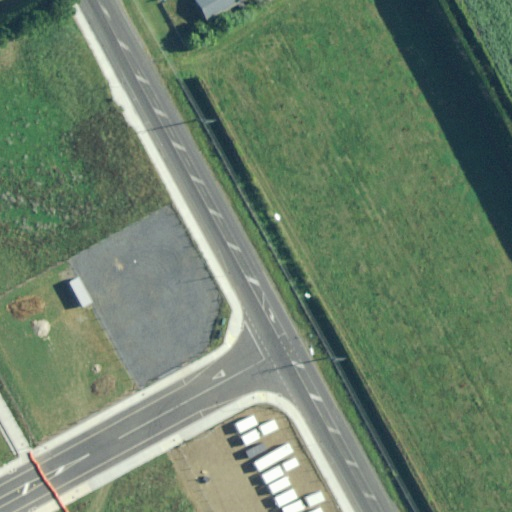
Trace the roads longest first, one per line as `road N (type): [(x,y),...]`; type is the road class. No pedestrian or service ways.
road 1 (unclassified): [(278,339),(93,0)]
road 2 (unclassified): [(0,489),(278,339)]
road 3 (unclassified): [(372,511),(278,339)]
